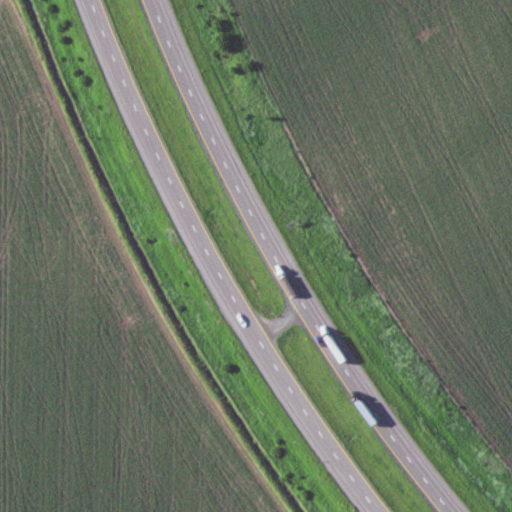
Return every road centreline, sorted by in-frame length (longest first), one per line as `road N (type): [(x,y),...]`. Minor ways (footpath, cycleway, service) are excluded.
road 1 (motorway): [(454,511),(267,234),(156,0)]
road 2 (motorway): [(88,0),(150,147),(230,301),(375,511)]
